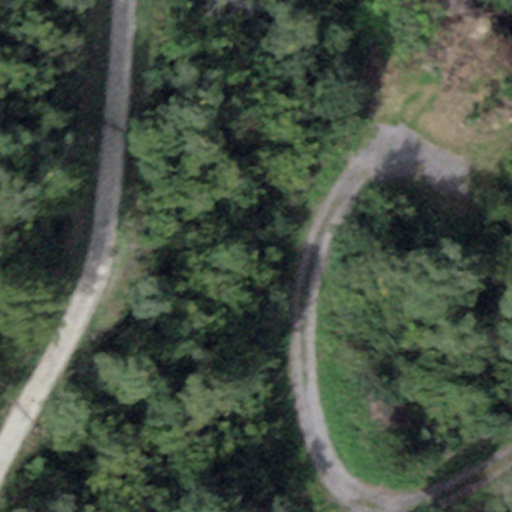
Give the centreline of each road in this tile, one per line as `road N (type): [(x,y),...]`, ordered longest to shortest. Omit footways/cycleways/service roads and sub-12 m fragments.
road 1 (track): [(115,0),(97,357),(14,511)]
road 2 (track): [(373,511),(338,479),(297,388),(314,241),(391,153)]
road 3 (track): [(373,511),(442,491),(511,452)]
